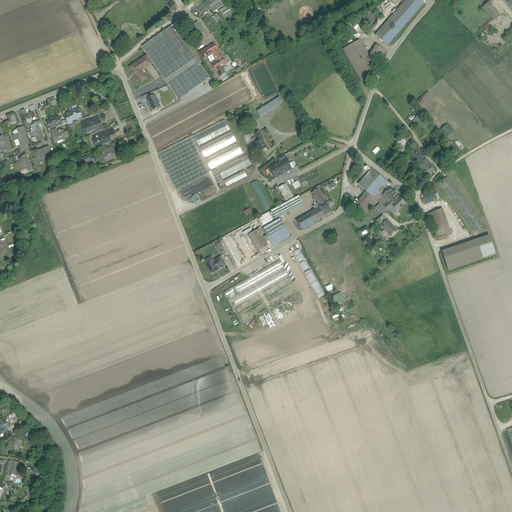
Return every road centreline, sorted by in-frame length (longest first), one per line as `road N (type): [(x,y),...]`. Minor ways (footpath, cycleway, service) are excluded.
road 1 (unclassified): [(511,470),(416,195),(351,147)]
road 2 (unclassified): [(204,289),(120,68),(0,116)]
road 3 (unclassified): [(289,511),(204,289)]
road 4 (unclassified): [(204,289),(333,216),(351,147)]
road 5 (track): [(351,147),(300,132),(258,158),(253,178),(175,215)]
road 6 (unclassified): [(351,147),(380,70),(433,0)]
